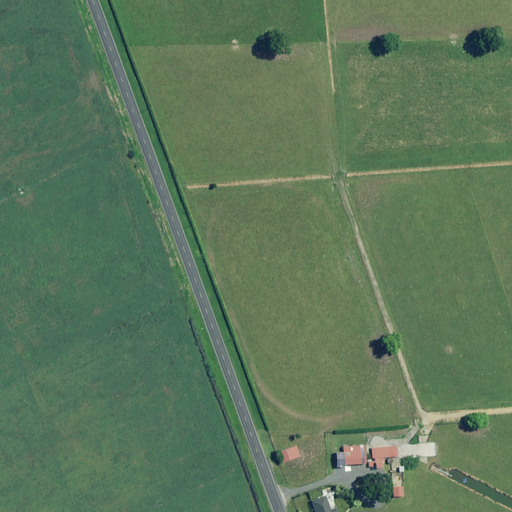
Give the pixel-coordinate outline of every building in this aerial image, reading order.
[(300,457),(296,446),(278,452),(282,463),(300,457)] [(365,464),(364,446),(343,447),(343,465),(365,464)] [(394,458),(397,458),(396,447),(371,448),(372,462),(368,462),(368,469),(383,468),(382,459),(386,458),(386,459),(385,459),(385,460),(385,461),(386,462),(386,463),(387,464),(388,464),(388,465),(389,465),(390,465),(391,465),(392,465),(392,464),(393,464),(394,463),(394,462),(395,461),(395,460),(394,459),(394,458)] [(403,497),(402,487),(392,488),(393,497),(403,497)] [(330,510),(325,497),(311,502),(314,511),(337,511),(336,508),(330,510)]
